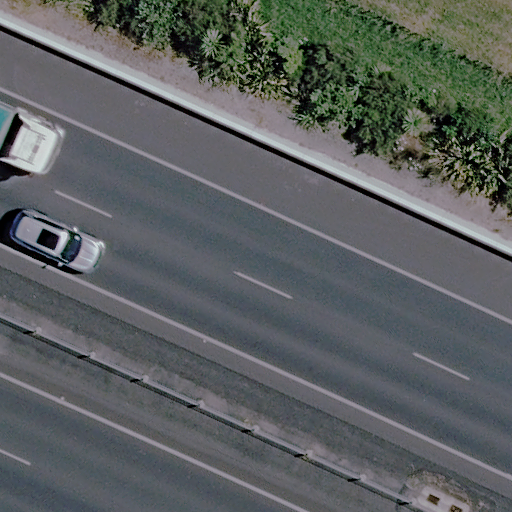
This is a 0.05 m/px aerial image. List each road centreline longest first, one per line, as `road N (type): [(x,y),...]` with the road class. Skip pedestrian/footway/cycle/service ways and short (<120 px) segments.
road 1 (motorway): [(0,168),(511,418)]
road 2 (motorway): [(120,511),(0,453)]
